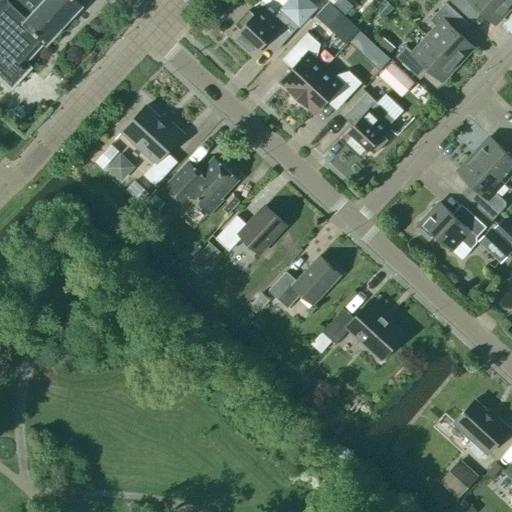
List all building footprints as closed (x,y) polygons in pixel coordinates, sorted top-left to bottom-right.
[(0,0),(0,79),(4,84),(13,74),(18,78),(27,68),(23,64),(41,44),(42,45),(79,5),(73,0),(0,0)] [(286,0),(279,8),(281,10),(273,18),(261,7),(254,15),(249,10),(235,24),(241,29),(233,37),(253,55),(265,42),(275,52),(300,25),(317,6),(310,0),(286,0)] [(347,0),(340,8),(346,13),(353,5),(347,0)] [(449,0),(467,16),(475,8),(479,9),(495,24),(511,6),(503,0),(449,0)] [(339,10),(329,2),(320,12),(330,20),(339,10)] [(437,26),(428,36),(458,64),(474,46),(461,35),(458,32),(457,27),(464,19),(446,2),(430,19),(437,26)] [(98,18),(97,18),(95,18),(93,18),(92,18),(88,22),(88,23),(88,25),(88,27),(92,31),(98,31),(101,27),(101,22),(98,18)] [(297,97),(326,66),(317,58),(320,44),(307,32),(282,59),(292,68),(280,81),(297,97)] [(376,41),(381,46),(386,40),(381,35),(376,41)] [(406,45),(396,56),(415,74),(422,66),(426,66),(442,81),(458,64),(428,36),(413,52),(406,45)] [(388,59),(378,49),(367,61),(377,71),(388,59)] [(378,75),(401,97),(415,83),(392,61),(378,75)] [(334,75),(326,66),(297,97),(314,113),(326,100),(336,109),(361,82),(349,71),(334,75)] [(389,126),(388,125),(395,118),(367,92),(344,116),(354,126),(342,138),(361,156),(368,149),(374,154),(387,139),(382,134),(389,126)] [(144,174),(155,185),(177,161),(166,151),(183,134),(169,122),(167,125),(146,105),(122,131),(155,162),(144,174)] [(473,153),(504,181),(511,172),(511,138),(502,148),(489,136),(473,153)] [(107,148),(96,161),(104,168),(106,166),(119,152),(111,144),(107,148)] [(108,171),(126,184),(140,166),(122,152),(108,171)] [(495,191),(504,181),(473,153),(458,171),(470,182),(461,192),(486,215),(491,220),(505,205),(505,201),(495,191)] [(237,179),(214,157),(200,173),(188,162),(160,192),(179,209),(191,196),(209,213),(222,199),(220,198),(237,179)] [(165,203),(155,193),(140,209),(153,221),(161,213),(158,210),(165,203)] [(477,241),(477,237),(486,226),(462,204),(452,214),(440,202),(417,227),(430,239),(435,233),(452,249),(461,240),(470,248),(477,241)] [(229,250),(242,236),(259,252),(286,224),(265,205),(247,225),(237,215),(215,238),(229,250)] [(493,227),(511,245),(511,227),(502,218),(493,227)] [(477,242),(499,263),(511,249),(511,247),(490,227),(477,242)] [(221,253),(209,242),(200,252),(211,263),(221,253)] [(313,304),(340,275),(319,255),(296,280),(286,271),(268,290),(287,308),(301,293),(313,304)] [(35,281),(26,273),(10,291),(18,299),(35,281)] [(269,299),(261,292),(248,307),(255,313),(259,309),(260,310),(269,299)] [(349,328),(382,358),(404,334),(368,301),(353,317),(343,308),(322,331),(335,343),(349,328)] [(488,453),(510,429),(497,418),(496,419),(474,399),(454,422),(488,453)] [(477,474),(460,459),(440,481),(457,496),(477,474)] [(501,467),(495,462),(485,473),(491,478),(501,467)]
